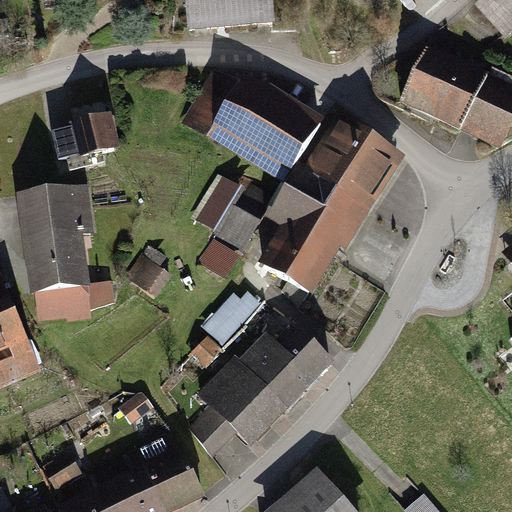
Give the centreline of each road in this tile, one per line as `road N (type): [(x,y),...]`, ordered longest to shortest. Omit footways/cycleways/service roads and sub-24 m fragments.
road 1 (residential): [(204,511),(360,368),(454,191)]
road 2 (residential): [(0,85),(123,50),(238,51),(343,82)]
road 3 (residential): [(343,82),(454,191)]
road 4 (residential): [(454,0),(343,82)]
